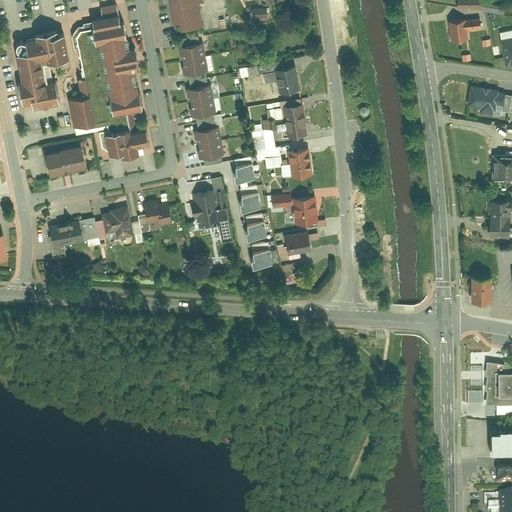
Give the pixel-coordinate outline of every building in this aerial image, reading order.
[(204,1),(203,0),(170,0),(175,26),(182,25),(182,29),(203,25),(199,2),(204,1)] [(147,151),(145,145),(151,144),(147,127),(134,131),(131,113),(145,110),(136,70),(141,70),(136,44),(130,45),(125,21),(122,21),(117,3),(101,6),(103,15),(93,17),(95,25),(81,28),(77,32),(77,35),(84,77),(77,78),(79,92),(69,94),(73,127),(108,121),(110,130),(100,131),(103,147),(109,151),(115,156),(122,156),(147,151)] [(448,19),(451,38),(468,35),(467,27),(480,25),(479,17),(466,19),(465,17),(448,19)] [(57,77),(52,78),(48,62),(69,58),(64,32),(50,35),(48,30),(36,32),(36,36),(23,39),(18,41),(15,46),(14,52),(22,104),(33,102),(34,108),(54,105),(53,101),(61,100),(57,77)] [(511,34),(500,37),(505,63),(511,61),(511,34)] [(183,45),(178,46),(180,57),(183,57),(184,64),(181,65),(183,74),(189,74),(191,86),(186,87),(187,96),(190,96),(192,107),(190,107),(192,116),(195,115),(198,129),(195,129),(196,138),(198,138),(200,148),(198,148),(199,158),(203,157),(204,165),(223,162),(222,155),(227,155),(220,125),(216,125),(214,114),(219,113),(213,85),(208,86),(206,72),(211,72),(205,42),(200,42),(199,35),(181,39),(183,45)] [(258,73),(256,64),(240,67),(241,76),(258,73)] [(266,81),(276,80),(278,92),(302,88),(297,66),(263,71),(266,81)] [(471,84),(467,104),(480,106),(479,110),(492,112),(492,108),(495,108),(496,102),(503,103),(505,92),(498,91),(498,88),(471,84)] [(263,90),(252,86),(247,101),(257,104),(263,90)] [(511,93),(505,92),(503,103),(496,102),(495,108),(509,110),(511,93)] [(309,137),(304,102),(274,106),(275,116),(264,117),(266,129),(277,127),(280,144),(309,137)] [(82,143),(46,152),(51,175),(88,166),(82,143)] [(312,174),(310,147),(288,149),(290,162),(283,162),(280,146),(256,149),(258,159),(265,159),(267,167),(280,166),(281,177),(312,174)] [(255,176),(251,153),(233,157),(236,170),(233,170),(235,180),(255,176)] [(493,178),(511,178),(511,153),(493,153),(493,178)] [(261,206),(257,183),(239,187),(242,200),(239,201),(241,210),(261,206)] [(217,189),(191,193),(197,228),(224,223),(217,189)] [(319,221),(316,195),(293,198),(292,192),(273,193),(274,207),(292,204),(294,223),(319,221)] [(167,196),(143,201),(150,227),(174,222),(167,196)] [(489,215),(489,236),(508,237),(508,208),(511,208),(511,201),(509,201),(509,200),(491,200),(491,215),(489,215)] [(129,205),(101,212),(106,232),(115,230),(117,238),(135,235),(129,205)] [(267,234),(262,212),(245,215),(247,228),(244,229),(246,238),(267,234)] [(94,216),(80,218),(50,225),(54,242),(50,243),(52,257),(69,255),(67,244),(99,236),(94,216)] [(308,230),(286,235),(291,254),(313,250),(308,230)] [(273,262),(268,240),(251,244),(253,256),(250,257),(252,266),(273,262)] [(493,276),(472,276),(472,300),(493,300),(493,276)] [(511,363),(490,364),(490,398),(502,398),(502,408),(511,408),(511,363)] [(489,432),(489,452),(511,451),(511,429),(499,429),(499,432),(489,432)] [(511,465),(497,465),(497,489),(511,489),(511,465)] [(511,511),(511,498),(494,499),(494,511),(511,511)]
